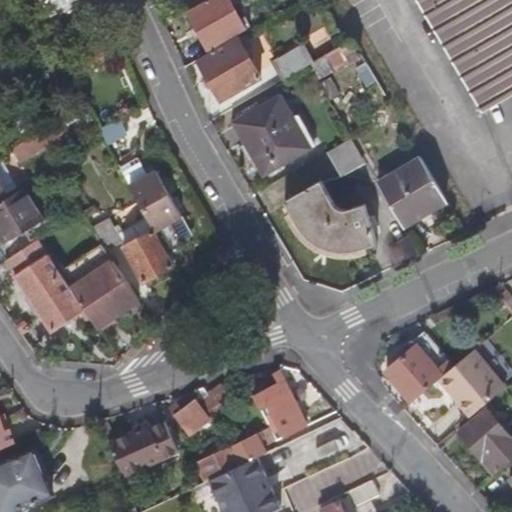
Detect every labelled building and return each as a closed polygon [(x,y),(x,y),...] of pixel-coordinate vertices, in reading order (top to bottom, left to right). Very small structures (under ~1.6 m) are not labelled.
[(51,0),(56,10),(75,0),(51,0)] [(192,12),(213,51),(249,30),(232,0),(208,0),(191,10),(192,12)] [(424,0),(484,104),(511,87),(511,8),(507,0),(424,0)] [(249,33),(201,61),(224,100),(262,77),(247,51),(257,45),(249,33)] [(86,53),(91,63),(93,66),(117,52),(110,38),(85,52),(86,53)] [(343,46),(330,54),(338,67),(339,69),(351,62),(352,63),(362,57),(353,41),(348,43),(343,46)] [(277,60),(278,61),(273,64),(276,70),(281,67),(287,79),(311,65),(316,62),(306,43),(277,60)] [(91,63),(86,53),(74,60),(79,69),(91,63)] [(338,67),(330,54),(316,62),(311,65),(318,78),(338,67)] [(3,91),(0,92),(0,115),(13,108),(3,91)] [(283,95),(237,121),(267,173),(307,149),(290,120),(296,118),(283,95)] [(46,128),(14,147),(21,159),(71,129),(63,118),(46,128)] [(118,126),(104,133),(107,138),(112,147),(126,140),(118,126)] [(353,141),(329,154),(343,178),(364,166),(357,154),(360,152),(353,141)] [(360,152),(357,154),(364,166),(367,164),(360,152)] [(1,155),(0,155),(0,179),(7,192),(18,184),(1,155)] [(122,167),(132,184),(149,175),(140,157),(122,167)] [(423,157),(380,182),(403,222),(431,206),(433,208),(448,200),(423,157)] [(185,244),(172,221),(183,215),(158,170),(149,175),(132,184),(157,229),(157,230),(170,253),(185,244)] [(323,181),(287,202),(300,226),(302,230),(304,232),(306,235),(309,238),(313,241),(318,245),(321,246),(325,248),(329,250),(333,251),(338,251),(342,252),(346,252),(350,252),(353,252),(357,251),(379,243),(367,203),(351,208),(350,208),(347,209),(344,209),(341,208),(340,208),(338,206),(323,181)] [(26,187),(0,202),(0,227),(8,241),(27,230),(34,241),(40,237),(58,226),(51,214),(45,218),(26,187)] [(98,228),(112,249),(124,241),(126,240),(112,219),(98,228)] [(58,226),(40,237),(46,245),(64,235),(59,226),(58,226)] [(157,229),(127,246),(146,281),(176,264),(170,253),(157,230),(157,229)] [(406,262),(422,255),(410,235),(395,244),(406,262)] [(6,258),(55,330),(88,308),(74,288),(63,271),(46,245),(40,237),(34,241),(6,258)] [(63,271),(74,288),(115,260),(104,244),(63,271)] [(115,260),(74,288),(88,308),(101,327),(141,299),(115,260)] [(17,323),(23,331),(31,325),(25,317),(17,323)] [(388,370),(414,401),(440,378),(444,375),(431,359),(442,349),(426,330),(405,348),(408,353),(388,370)] [(476,348),(444,375),(440,378),(472,415),(508,386),(476,348)] [(288,436),(310,425),(285,378),(280,370),(275,372),(281,381),(256,394),(263,407),(271,403),(288,436)] [(204,396),(216,416),(238,404),(226,385),(211,392),(208,386),(196,389),(202,397),(204,396)] [(177,403),(197,427),(213,416),(200,399),(192,405),(184,397),(177,403)] [(0,406),(0,449),(18,443),(13,428),(8,430),(0,406)] [(461,432),(497,473),(511,460),(511,435),(488,408),(461,432)] [(126,474),(181,449),(176,438),(167,421),(154,427),(151,422),(136,429),(137,432),(112,444),(123,466),(126,474)] [(231,447),(240,465),(261,456),(269,452),(263,438),(267,437),(271,444),(280,440),(272,426),(231,447)] [(210,480),(213,478),(240,465),(231,447),(201,463),(210,480)] [(37,449),(0,465),(0,511),(10,511),(56,491),(37,449)] [(270,476),(261,456),(240,465),(213,478),(229,511),(272,511),(284,507),(275,487),(268,490),(263,478),(270,476)] [(375,479),(353,489),(360,504),(382,493),(375,479)] [(345,511),(342,502),(323,510),(323,511),(345,511)]
